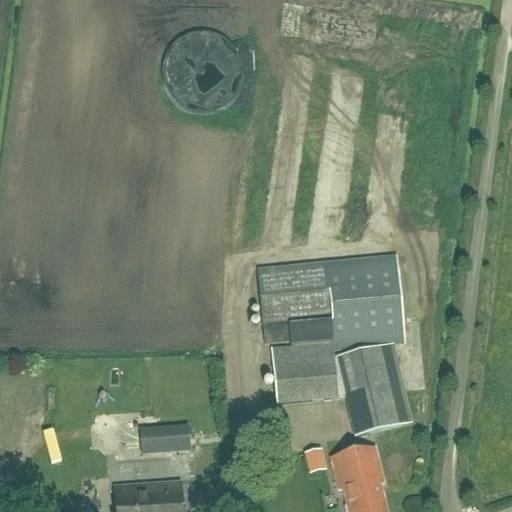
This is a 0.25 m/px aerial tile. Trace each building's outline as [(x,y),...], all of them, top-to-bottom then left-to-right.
[(332,350),(332,355),(388,349),(393,348),(393,349),(402,348),(394,261),(257,274),(264,348),(289,346),(290,351),(303,350),(332,347),(332,350)] [(337,402),(333,362),(332,355),(332,350),(332,347),(303,350),(290,351),(270,353),(276,408),(337,402)] [(186,430),(162,432),(164,456),(187,454),(186,430)] [(384,511),(379,489),(383,488),(374,451),(329,462),(338,495),(341,494),(345,511),(384,511)] [(310,477),(329,473),(326,452),(307,456),(310,477)] [(181,511),(179,486),(113,491),(114,511),(181,511)]
